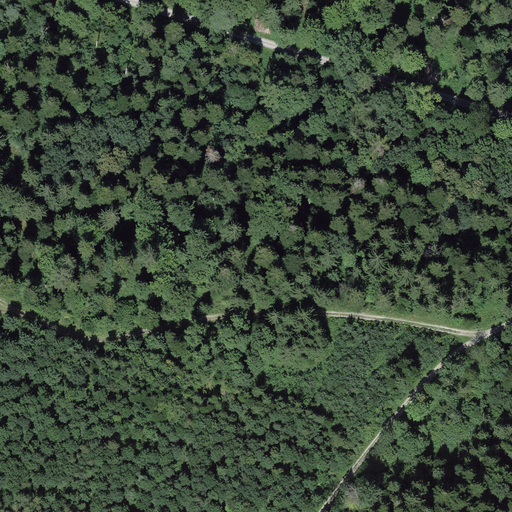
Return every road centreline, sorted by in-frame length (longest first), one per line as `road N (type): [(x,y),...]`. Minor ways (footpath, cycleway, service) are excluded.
road 1 (track): [(471,342),(369,321),(264,313),(91,339),(0,300)]
road 2 (track): [(511,117),(126,0)]
road 3 (track): [(331,511),(429,384),(471,342),(511,323)]
